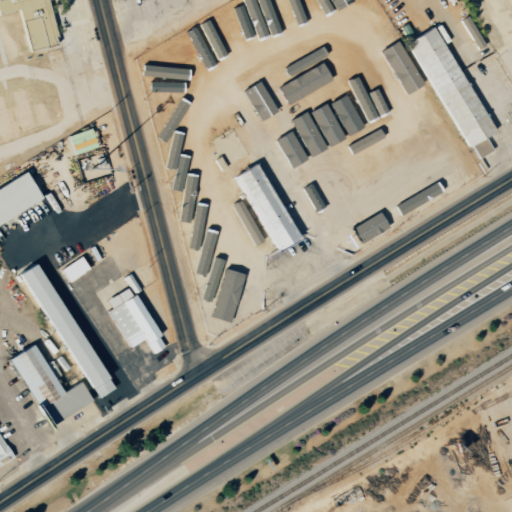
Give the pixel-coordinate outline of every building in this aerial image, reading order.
[(0,0),(0,10),(17,6),(28,47),(58,42),(47,0),(0,0)] [(435,26),(407,40),(463,147),(490,133),(435,26)] [(422,84),(396,41),(379,51),(405,95),(422,84)] [(279,85),(289,103),(330,81),(320,63),(279,85)] [(363,120),(346,91),(329,100),(347,130),(363,120)] [(438,148),(455,137),(428,94),(411,105),(438,148)] [(289,120),(306,154),(341,137),(324,103),(289,120)] [(67,136),(74,154),(96,146),(90,128),(67,136)] [(304,157),(289,131),(273,140),(288,166),(304,157)] [(470,145),(477,157),(490,149),(484,138),(470,145)] [(255,163),(233,174),(273,250),(295,239),(255,163)] [(0,222),(40,199),(24,172),(0,186),(0,222)] [(66,281),(88,270),(81,257),(59,268),(66,281)] [(95,399),(111,389),(34,263),(18,272),(95,399)] [(242,277),(222,271),(208,317),(228,323),(242,277)] [(144,339),(151,353),(160,348),(125,278),(116,283),(120,292),(102,301),(126,348),(144,339)] [(7,358),(46,427),(90,402),(79,382),(60,393),(32,344),(7,358)] [(0,463),(11,458),(0,439),(0,463)]
